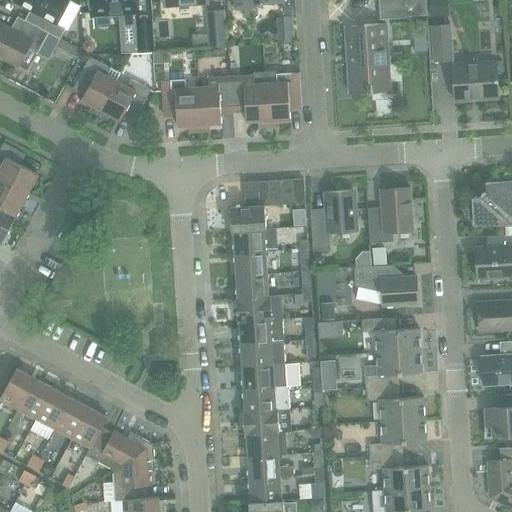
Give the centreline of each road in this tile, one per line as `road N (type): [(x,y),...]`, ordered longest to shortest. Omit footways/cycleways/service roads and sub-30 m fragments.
road 1 (residential): [(169,417),(4,323),(4,308),(87,152)]
road 2 (residential): [(466,511),(441,153)]
road 3 (residential): [(192,404),(179,170)]
road 4 (residential): [(320,161),(309,0)]
road 5 (residential): [(179,170),(320,161)]
road 6 (residential): [(320,161),(441,153)]
